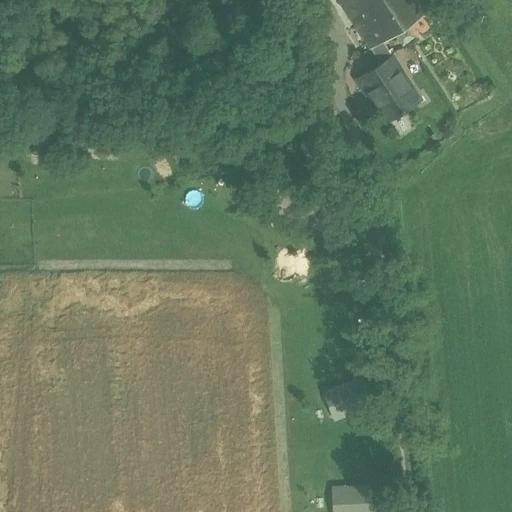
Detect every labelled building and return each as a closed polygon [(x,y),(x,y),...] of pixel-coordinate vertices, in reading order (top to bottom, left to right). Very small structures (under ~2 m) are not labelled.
[(381,63),(393,56),(382,39),(438,4),(435,0),(341,0),(371,47),(371,46),(381,63)] [(464,98),(480,90),(459,53),(444,62),(464,98)] [(393,56),(381,63),(357,78),(373,104),(375,103),(386,121),(420,100),(393,56)] [(322,73),(272,94),(289,134),(335,114),(322,73)] [(211,104),(168,103),(167,133),(211,134),(211,104)]
